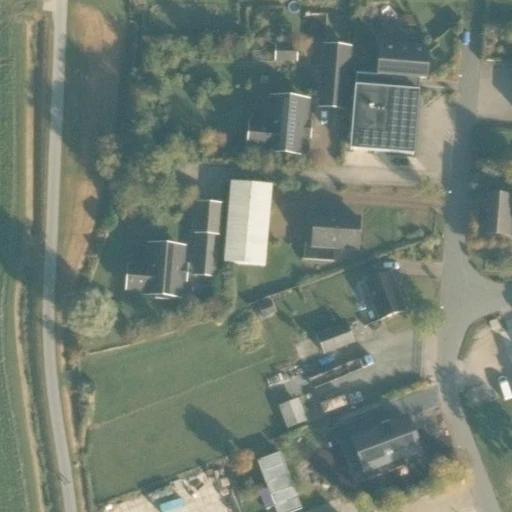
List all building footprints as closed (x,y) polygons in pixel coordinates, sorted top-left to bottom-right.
[(293,39),(277,38),(276,45),(275,45),(274,62),(296,63),(297,45),(293,45),(293,39)] [(351,47),(323,45),(317,109),(346,111),(351,47)] [(425,80),(428,49),(380,45),(377,76),(385,76),(384,92),(354,89),(349,151),(413,157),(418,95),(410,94),(411,78),(425,80)] [(305,103),(272,100),(270,128),(250,127),(249,146),(268,147),(268,152),(301,155),(305,103)] [(230,183),(223,264),(264,267),(271,187),(230,183)] [(485,196),(482,235),(509,237),(511,198),(485,196)] [(334,248),(358,250),(360,220),(331,218),(332,211),(313,209),(311,245),(304,245),(303,261),(333,263),(334,248)] [(195,235),(193,266),(216,268),(219,237),(195,235)] [(181,250),(150,247),(148,271),(129,270),(128,288),(147,290),(146,295),(177,297),(181,250)] [(404,312),(390,274),(365,284),(379,321),(404,312)] [(263,320),(276,315),(270,301),(258,306),(263,320)] [(316,336),(324,356),(354,344),(346,324),(316,336)] [(307,422),(300,405),(280,413),(286,430),(307,422)] [(371,433),(353,440),(366,473),(403,459),(418,453),(405,419),(371,433)] [(344,428),(327,434),(332,448),(340,445),(349,441),(344,428)]
